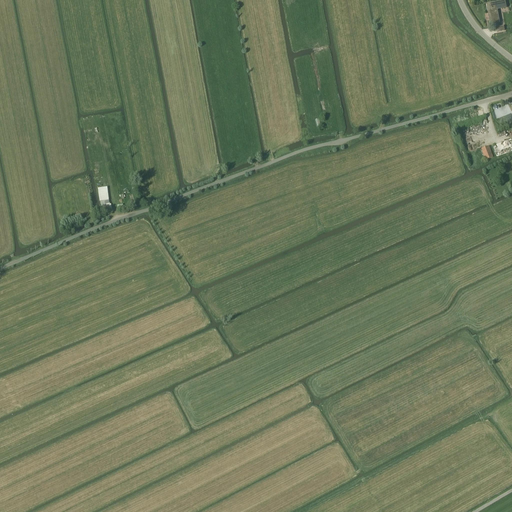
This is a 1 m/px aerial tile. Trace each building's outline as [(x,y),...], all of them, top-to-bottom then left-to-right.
[(490,24),(499,23),(497,9),(506,8),(504,1),(487,4),(490,24)] [(511,123),(511,117),(511,116),(497,121),(499,128),(507,125),(508,126),(511,123)] [(495,147),(498,156),(508,152),(505,144),(495,147)] [(481,149),(485,160),(493,157),(489,146),(481,149)] [(106,187),(98,188),(102,212),(112,211),(111,203),(109,204),(106,187)]
